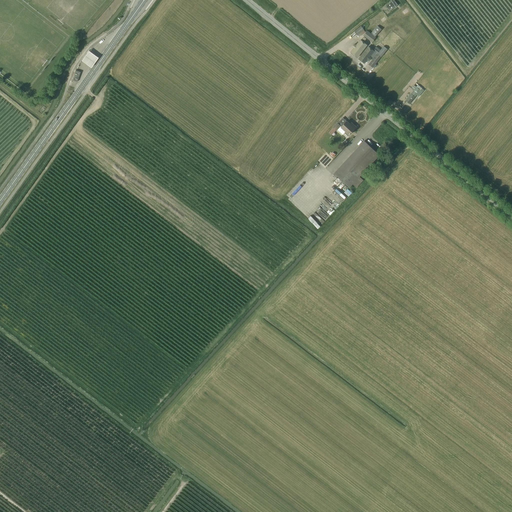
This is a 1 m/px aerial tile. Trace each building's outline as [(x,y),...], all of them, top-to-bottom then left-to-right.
[(398,5),(394,0),(386,6),(390,11),(398,5)] [(364,30),(361,26),(354,31),(358,35),(359,37),(365,32),(364,30)] [(382,29),(378,26),(371,33),(375,37),(382,29)] [(376,37),(367,31),(363,36),(372,42),(374,40),(376,37)] [(358,58),(368,45),(361,39),(351,52),(358,58)] [(375,51),(369,46),(359,59),(366,64),(375,51)] [(381,50),(376,47),(374,49),(379,52),(378,54),(377,53),(369,64),(373,68),(382,57),(386,51),(387,50),(384,47),(383,49),(382,48),(381,50)] [(98,57),(89,51),(83,60),(92,66),(98,57)] [(81,72),(75,70),(72,80),(77,82),(81,72)] [(419,97),(423,92),(414,85),(411,89),(413,91),(405,101),(410,104),(417,95),(419,97)] [(350,124),(347,121),(341,127),(346,131),(344,133),(348,136),(349,135),(356,127),(351,123),(350,124)] [(337,122),(333,127),(333,128),(336,130),(337,131),(341,126),(337,122)] [(380,155),(364,141),(334,173),(350,188),(353,184),(356,188),(364,180),(360,177),(380,155)] [(329,198),(326,201),(335,210),(338,207),(329,198)]
